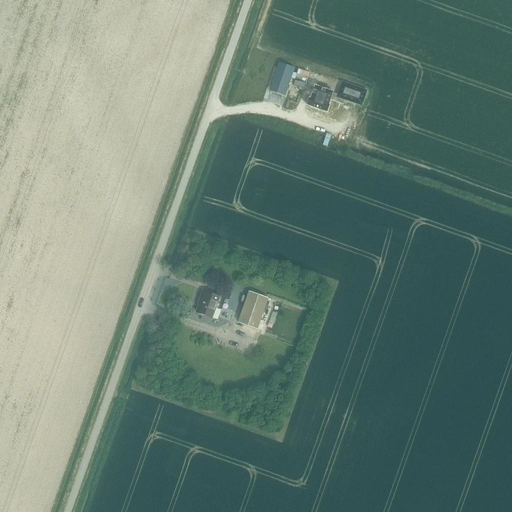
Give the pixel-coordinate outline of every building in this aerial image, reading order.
[(273,86),(286,90),(293,69),(280,65),(273,86)] [(343,82),(337,96),(362,105),(367,90),(343,82)] [(309,98),(307,105),(327,112),(329,104),(333,91),(315,85),(310,98),(309,98)] [(228,301),(231,293),(218,288),(215,296),(203,292),(199,300),(201,301),(197,313),(211,318),(215,308),(221,310),(225,300),(228,301)] [(257,329),(268,299),(249,293),(238,322),(257,329)] [(188,356),(179,383),(192,387),(201,361),(188,356)]
